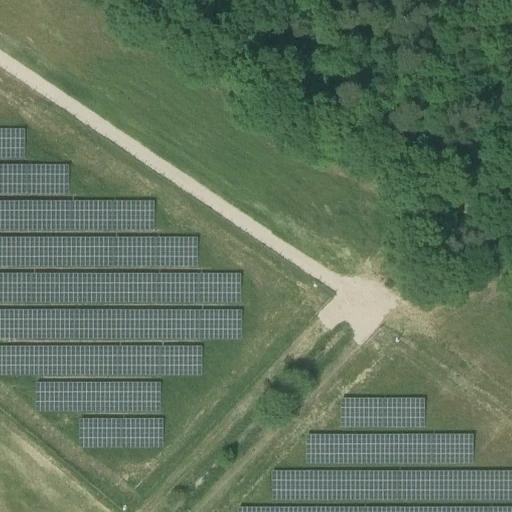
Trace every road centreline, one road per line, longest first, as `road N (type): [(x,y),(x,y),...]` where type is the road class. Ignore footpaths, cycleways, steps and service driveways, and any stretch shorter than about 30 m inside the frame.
road 1 (track): [(151,511),(335,317),(358,305),(442,304),(511,273)]
road 2 (track): [(330,322),(5,88)]
road 3 (track): [(511,436),(403,359),(378,358),(334,391),(222,511)]
